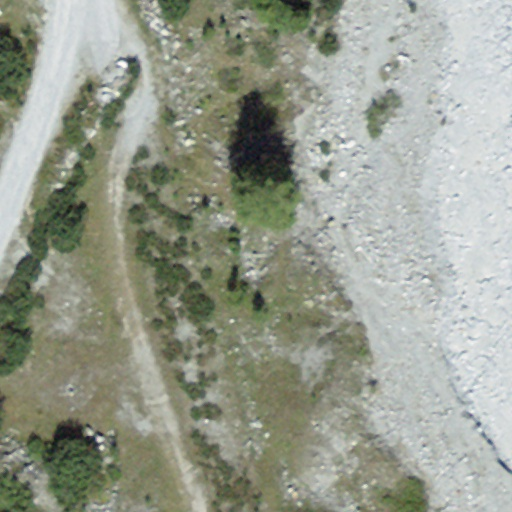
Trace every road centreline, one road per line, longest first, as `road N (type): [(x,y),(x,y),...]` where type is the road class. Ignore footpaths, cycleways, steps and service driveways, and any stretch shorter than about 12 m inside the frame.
road 1 (track): [(244,511),(79,0)]
road 2 (track): [(0,215),(70,0)]
